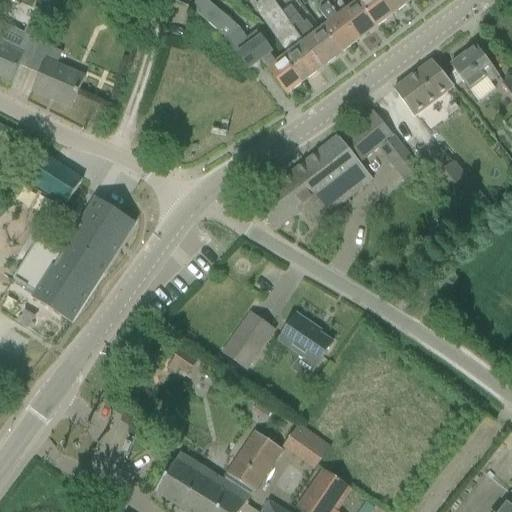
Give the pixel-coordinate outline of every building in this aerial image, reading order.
[(246,40),(239,29),(203,0),(198,0),(190,9),(225,39),(248,70),(261,61),(286,96),(304,83),(284,57),(277,62),(256,33),(246,40)] [(321,69),(288,24),(269,0),(265,0),(253,9),(287,55),(284,57),(304,83),(321,69)] [(313,0),(310,2),(327,25),(321,30),(319,31),(338,57),(356,44),(323,0),(313,0)] [(323,0),(356,44),(374,30),(355,5),(353,6),(346,11),(338,0),(323,0)] [(374,30),(392,17),(378,0),(361,0),(355,5),(374,30)] [(378,0),(392,17),(409,4),(406,0),(378,0)] [(290,7),(280,14),(288,24),(321,69),(338,57),(319,31),(318,32),(312,29),(306,22),(303,24),(295,13),(290,7)] [(0,78),(11,84),(19,67),(28,71),(38,45),(39,45),(44,30),(50,16),(35,10),(24,35),(0,24),(0,78)] [(71,110),(84,78),(58,66),(62,55),(38,45),(28,71),(38,76),(31,93),(71,110)] [(489,84),(498,77),(475,47),(450,66),(469,92),(486,79),(489,84)] [(413,118),(452,90),(431,62),(393,91),(413,118)] [(511,97),(511,76),(502,84),(511,97)] [(338,139),(252,206),(274,232),(276,231),(292,218),(300,211),(309,222),(322,212),(325,217),(372,180),(358,163),(379,147),(405,181),(419,170),(388,131),(374,114),(340,142),(338,139)] [(67,204),(82,181),(40,154),(24,180),(50,197),(51,194),(67,204)] [(453,165),(434,181),(472,227),(491,211),(453,165)] [(40,239),(14,280),(36,294),(32,300),(71,325),(102,274),(117,251),(119,248),(134,224),(96,200),(62,253),(40,239)] [(449,293),(457,281),(439,270),(431,282),(449,293)] [(246,371),(273,331),(250,315),(223,355),(246,371)] [(316,368),(333,344),(315,331),(316,329),(296,316),(278,342),(302,358),(304,356),(317,365),(315,367),(316,368)] [(179,350),(166,370),(175,376),(188,356),(179,350)] [(265,419),(272,406),(258,399),(251,412),(265,419)] [(283,447),(315,470),(330,449),(298,426),(283,447)] [(254,493),(282,451),(254,433),(226,475),(254,493)] [(180,455),(154,494),(182,511),(240,511),(250,498),(231,486),(202,469),(180,455)] [(322,471),(295,509),(298,511),(335,511),(350,490),(327,474),(322,471)] [(511,511),(511,498),(500,511),(511,511)] [(283,511),(268,503),(262,511),(283,511)]
